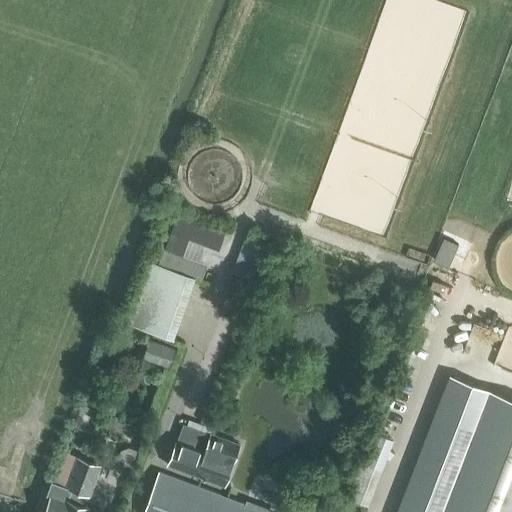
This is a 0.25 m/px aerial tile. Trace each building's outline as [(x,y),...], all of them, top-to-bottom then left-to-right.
[(187,201),(197,208),(208,211),(221,210),(232,206),(241,198),(248,188),(251,176),(250,165),(246,154),(239,146),(230,139),(219,136),(208,135),(196,139),(186,146),(179,156),(175,168),(175,180),(179,191),(187,201)] [(508,288),(511,291),(511,229),(507,233),(500,243),(496,255),(496,267),(500,278),(508,288)] [(261,246),(244,239),(232,272),(249,278),(261,246)] [(203,280),(207,266),(164,250),(159,266),(203,280)] [(466,345),(501,354),(507,329),(462,319),(458,338),(467,340),(466,345)] [(170,368),(176,350),(149,340),(143,360),(170,368)] [(511,511),(511,392),(450,369),(394,511),(511,511)] [(226,488),(242,445),(183,424),(167,467),(226,488)] [(374,501),(392,435),(373,430),(355,496),(374,501)] [(93,437),(90,444),(104,449),(106,442),(93,437)] [(88,511),(91,507),(86,506),(90,496),(91,497),(102,466),(78,457),(67,489),(72,490),(68,501),(51,495),(44,511),(88,511)] [(245,505),(160,472),(145,511),(275,511),(247,501),(245,505)]
